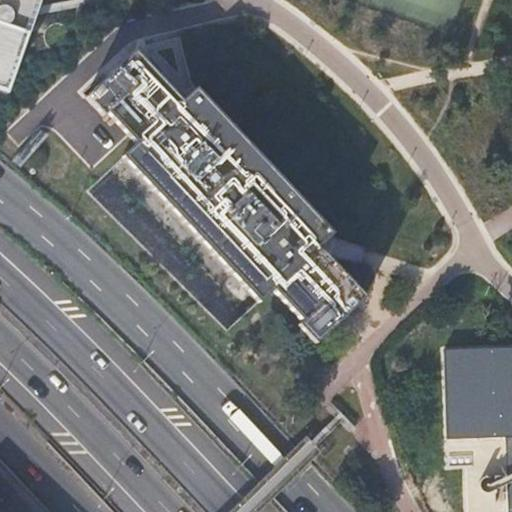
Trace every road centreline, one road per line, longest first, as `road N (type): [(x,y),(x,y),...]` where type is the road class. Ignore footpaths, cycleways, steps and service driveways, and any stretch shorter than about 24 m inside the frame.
road 1 (motorway): [(325,511),(146,326),(0,196)]
road 2 (trunk): [(237,511),(0,286)]
road 3 (trunk): [(0,346),(168,511)]
